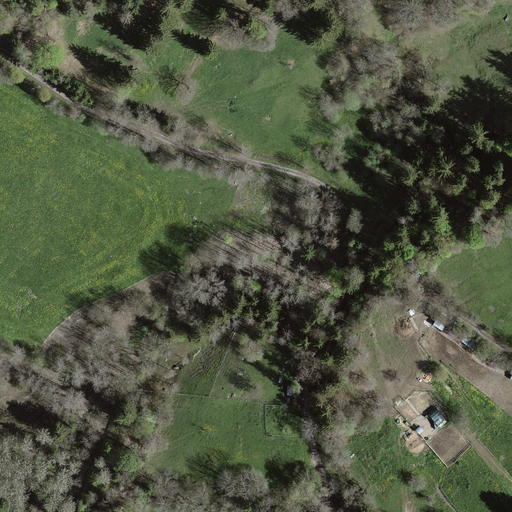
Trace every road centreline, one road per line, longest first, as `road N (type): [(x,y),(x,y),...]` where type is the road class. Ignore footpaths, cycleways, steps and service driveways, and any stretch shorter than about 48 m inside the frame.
road 1 (track): [(342,511),(312,445),(301,361),(343,306),(360,193),(287,118),(168,118),(0,45)]
road 2 (track): [(0,358),(107,390),(111,408),(63,511)]
